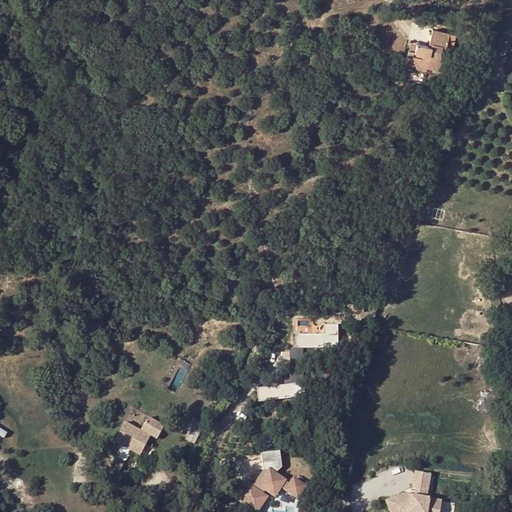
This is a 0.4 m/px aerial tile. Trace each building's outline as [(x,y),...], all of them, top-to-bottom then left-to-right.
[(442,46),(446,46),(452,48),(455,36),(431,30),(428,42),(432,43),(431,47),(415,43),(414,51),(408,50),(405,62),(427,67),(440,70),(443,58),(440,55),(442,46)] [(427,67),(405,62),(404,66),(425,71),(427,67)] [(323,335),(295,335),(295,345),(307,345),(307,349),(338,348),(337,325),(323,326),(323,335)] [(349,331),(346,346),(353,347),(356,333),(349,331)] [(257,389),(258,403),(305,397),(303,383),(257,389)] [(123,421),(114,441),(141,453),(150,433),(157,436),(163,423),(146,415),(140,429),(123,421)] [(192,417),(182,438),(194,443),(203,423),(192,417)] [(249,488),(236,502),(247,511),(255,511),(265,501),(261,498),(265,494),(273,501),(280,493),(285,497),(295,505),(305,495),(293,486),(290,491),(285,487),(275,476),(278,473),(284,472),(283,455),(264,456),(264,474),(254,487),(255,488),(253,491),(249,488)] [(115,457),(111,466),(119,470),(123,461),(115,457)] [(416,490),(427,491),(430,475),(415,473),(413,489),(416,490)] [(415,497),(426,499),(427,491),(416,490),(415,497)] [(440,511),(442,501),(426,499),(415,497),(403,495),(386,503),(390,511),(440,511)]
